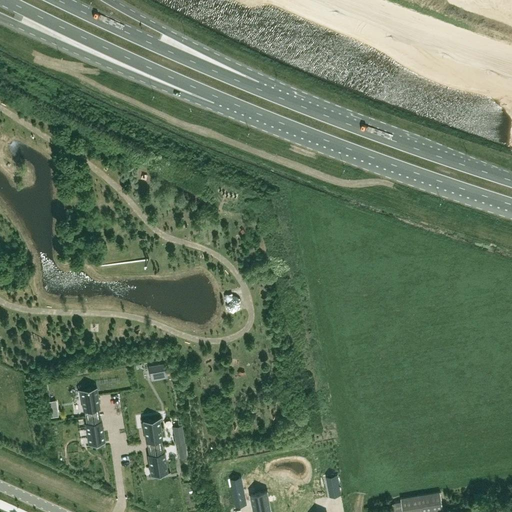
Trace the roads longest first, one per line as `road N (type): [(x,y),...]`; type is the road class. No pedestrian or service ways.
road 1 (primary): [(216,96),(511,204)]
road 2 (primary): [(511,180),(256,88)]
road 3 (primary): [(6,0),(216,96)]
road 4 (primary): [(0,16),(216,96)]
road 5 (primary): [(256,88),(58,0)]
road 6 (unclassified): [(511,63),(340,0)]
road 7 (primary): [(256,88),(112,0)]
